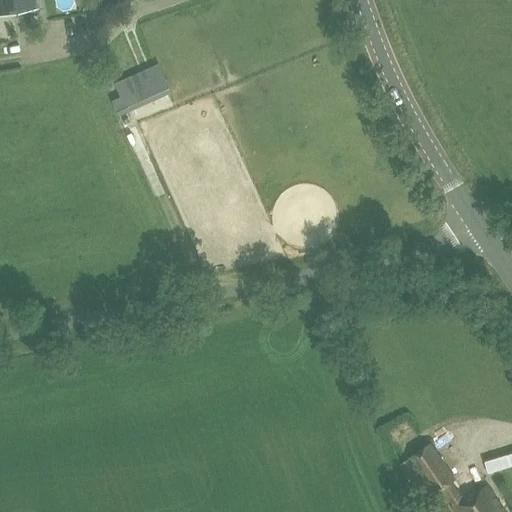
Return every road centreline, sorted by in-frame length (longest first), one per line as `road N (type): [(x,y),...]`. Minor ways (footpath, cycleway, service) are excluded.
road 1 (unclassified): [(0,340),(488,238)]
road 2 (tertiary): [(488,238),(407,113),(360,0)]
